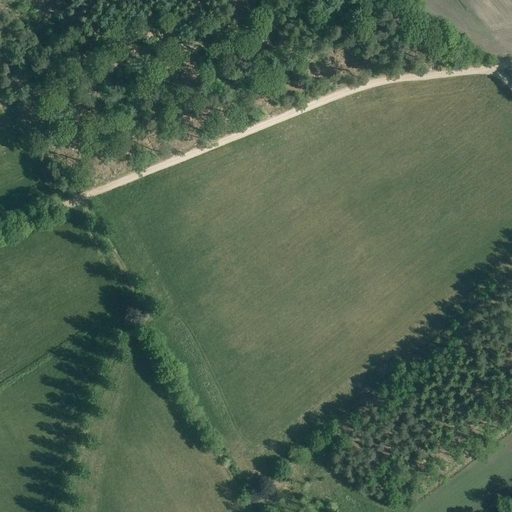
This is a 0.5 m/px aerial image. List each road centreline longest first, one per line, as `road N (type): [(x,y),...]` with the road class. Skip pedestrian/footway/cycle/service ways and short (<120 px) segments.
road 1 (track): [(0,230),(370,82),(502,65),(511,86)]
road 2 (track): [(69,511),(109,362),(148,316),(80,197)]
road 3 (track): [(0,47),(80,197)]
